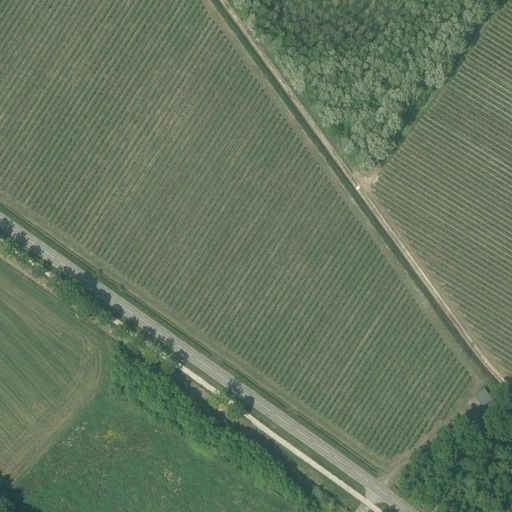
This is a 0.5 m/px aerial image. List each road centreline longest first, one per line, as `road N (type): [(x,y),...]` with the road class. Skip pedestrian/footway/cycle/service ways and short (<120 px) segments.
road 1 (track): [(199,0),(480,383),(470,410)]
road 2 (secondary): [(406,511),(0,221)]
